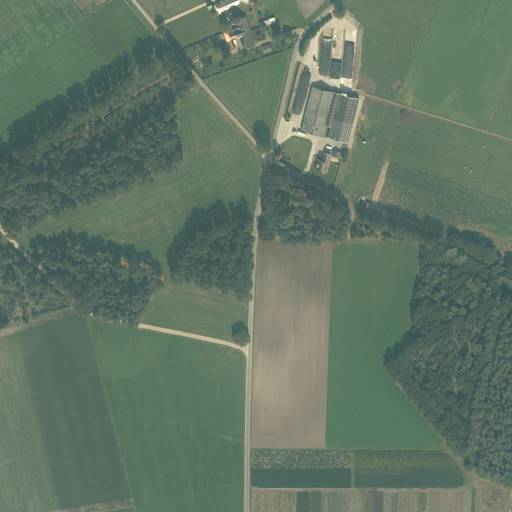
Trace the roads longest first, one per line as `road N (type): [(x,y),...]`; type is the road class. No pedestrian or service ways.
road 1 (unclassified): [(247,511),(256,223),(269,154)]
road 2 (track): [(0,223),(39,270),(90,311),(249,347)]
road 3 (track): [(511,263),(349,204),(269,154)]
road 4 (track): [(500,259),(474,511)]
road 5 (unclassified): [(269,154),(132,0)]
road 6 (unclassified): [(269,154),(295,53),(339,0)]
